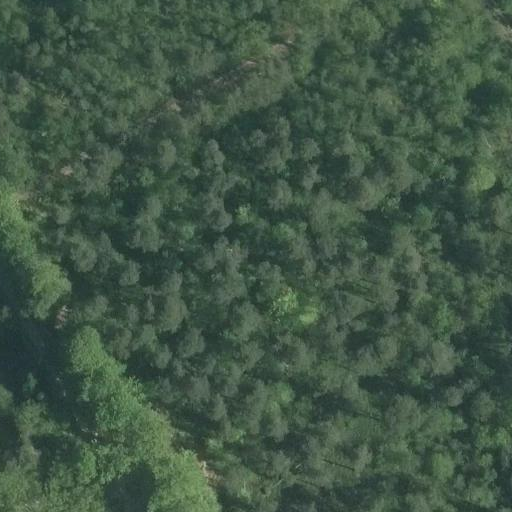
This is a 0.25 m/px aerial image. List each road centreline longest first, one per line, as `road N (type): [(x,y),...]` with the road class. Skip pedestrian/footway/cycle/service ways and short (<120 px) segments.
road 1 (track): [(0,196),(102,150),(354,0)]
road 2 (track): [(115,481),(0,277)]
